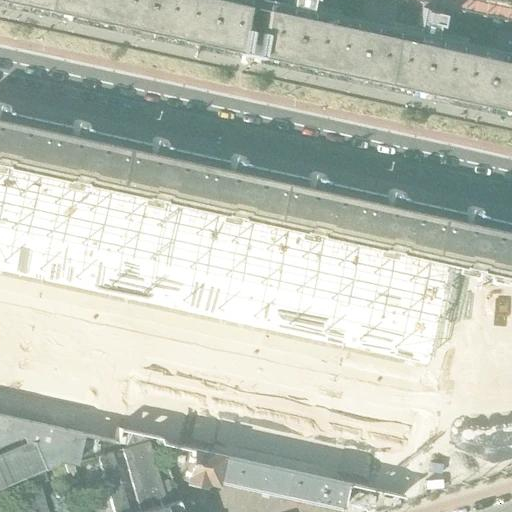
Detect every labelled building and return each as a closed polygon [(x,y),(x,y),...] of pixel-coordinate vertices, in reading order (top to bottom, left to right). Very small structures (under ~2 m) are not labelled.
[(0,0),(0,1),(232,52),(242,0),(0,0)] [(511,7),(486,3),(486,0),(481,0),(481,1),(477,0),(475,0),(242,0),(232,52),(233,54),(235,55),(237,54),(238,52),(247,54),(247,56),(249,57),(251,57),(255,57),(267,1),(286,6),(287,2),(311,7),(310,11),(315,12),(316,9),(333,12),(332,17),(395,29),(396,26),(413,29),(412,33),(416,34),(417,31),(437,35),(436,38),(440,39),(441,36),(458,40),(457,44),(511,54),(511,7)] [(511,54),(457,44),(458,40),(441,36),(440,39),(436,38),(437,35),(417,31),(416,34),(412,33),(413,29),(396,26),(395,29),(332,17),(333,12),(316,9),(315,12),(310,11),(311,7),(287,2),(286,6),(267,1),(255,57),(511,113),(511,54)] [(511,225),(469,215),(178,151),(0,112),(0,169),(450,267),(453,267),(454,269),(457,268),(511,279),(511,225)] [(415,428),(450,267),(0,169),(0,443),(20,435),(24,443),(0,453),(0,487),(26,476),(43,470),(54,465),(55,461),(72,466),(74,464),(80,436),(114,443),(115,438),(118,428),(128,430),(124,448),(137,444),(146,442),(147,435),(159,438),(161,445),(164,445),(191,451),(220,457),(214,482),(339,509),(343,495),(348,496),(349,489),(400,497),(405,473),(409,456),(412,444),(415,428)] [(137,444),(154,505),(156,511),(179,511),(177,503),(169,504),(166,506),(147,441),(146,442),(137,444)] [(156,511),(154,505),(137,444),(124,448),(121,449),(138,511),(156,511)] [(220,457),(191,451),(184,482),(200,486),(205,483),(214,485),(214,482),(220,457)] [(118,511),(118,510),(126,508),(110,452),(94,457),(110,511),(118,511)] [(46,511),(38,484),(47,481),(43,470),(26,476),(27,482),(25,482),(33,511),(46,511)] [(33,511),(25,482),(10,487),(17,511),(33,511)]
